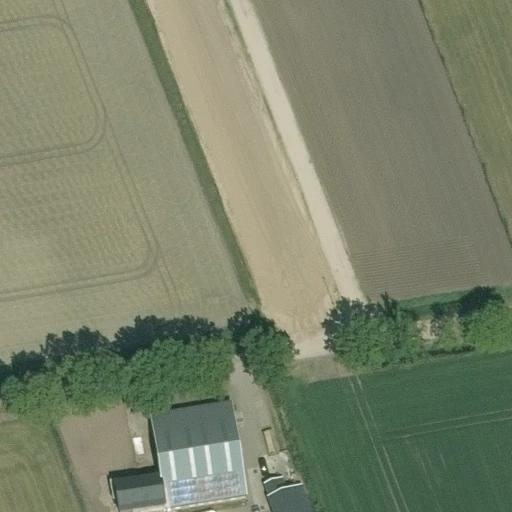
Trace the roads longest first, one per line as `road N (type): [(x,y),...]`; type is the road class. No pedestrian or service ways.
road 1 (track): [(235,0),(364,341)]
road 2 (track): [(243,361),(511,316)]
road 3 (unclassified): [(0,401),(243,361)]
